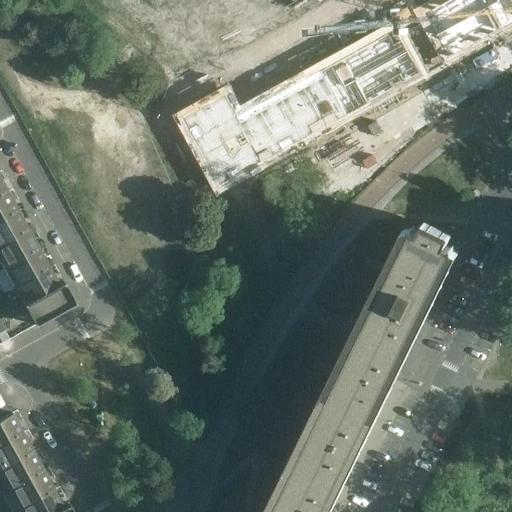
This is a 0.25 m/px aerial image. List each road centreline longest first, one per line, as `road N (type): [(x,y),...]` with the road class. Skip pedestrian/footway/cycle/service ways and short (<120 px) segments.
road 1 (residential): [(0,108),(102,298),(87,327),(21,363)]
road 2 (residential): [(511,240),(379,511)]
road 3 (residential): [(21,363),(103,511)]
